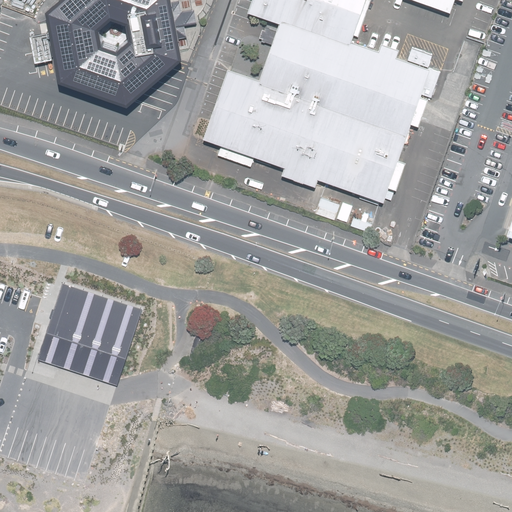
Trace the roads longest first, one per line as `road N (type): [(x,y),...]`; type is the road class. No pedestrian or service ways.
road 1 (primary): [(511,350),(0,172)]
road 2 (primary): [(0,137),(511,314)]
